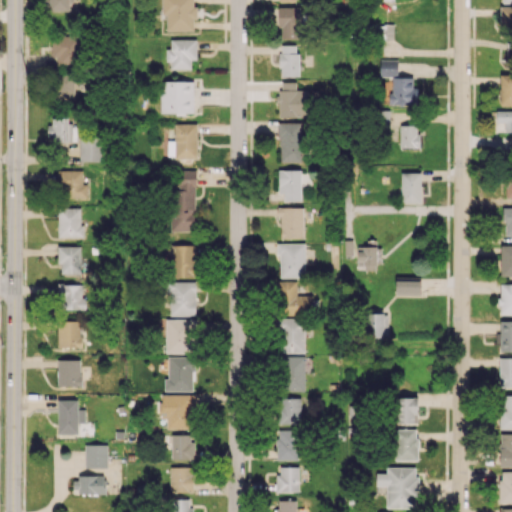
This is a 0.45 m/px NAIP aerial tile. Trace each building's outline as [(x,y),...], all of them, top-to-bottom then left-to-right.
[(72,11),(72,0),(49,0),(49,11),(72,11)] [(167,30),(194,30),(194,20),(195,20),(195,0),(162,0),(162,15),(167,15),(167,30)] [(499,37),(508,37),(507,61),(511,61),(511,36),(511,19),(511,6),(500,7),(499,37)] [(281,39),(299,38),(299,7),(278,7),(278,27),(281,27),(281,39)] [(393,25),(364,25),(364,37),(393,38),(393,25)] [(57,65),(81,64),(79,34),(51,35),(52,57),(56,57),(57,65)] [(191,69),(191,60),(197,59),(196,39),(170,39),(170,48),(166,48),(166,61),(170,61),(171,69),(191,69)] [(298,76),(298,45),(280,45),(280,76),(298,76)] [(397,59),(379,59),(379,75),(397,76),(397,59)] [(500,105),(511,104),(511,73),(499,74),(500,105)] [(73,100),(74,75),(55,74),(54,99),(73,100)] [(418,87),(412,87),(412,77),(390,77),(390,105),(417,105),(418,87)] [(160,112),(193,113),(194,81),(161,80),(160,112)] [(309,90),(296,90),(296,81),(279,81),(278,117),(308,117),(309,90)] [(511,109),(496,110),(496,122),(505,122),(504,133),(511,132),(511,109)] [(389,110),(379,110),(378,126),(389,127),(389,110)] [(67,117),(48,117),(49,141),(76,141),(76,125),(67,125),(67,117)] [(301,122),(278,122),(279,162),(301,162),(301,122)] [(167,140),(168,158),(197,157),(196,123),(174,124),(175,140),(167,140)] [(418,147),(418,125),(399,125),(400,148),(418,147)] [(79,161),(101,162),(101,137),(79,137),(79,161)] [(195,169),(172,169),(172,231),(195,231),(195,169)] [(284,201),(300,201),(300,170),(278,169),(278,193),(284,193),(284,201)] [(82,170),(58,170),(57,196),(87,197),(87,184),(82,184),(82,170)] [(421,172),(401,172),(401,203),(421,203),(421,172)] [(84,237),(84,225),(80,225),(80,206),(57,207),(57,237),(84,237)] [(279,238),(303,238),(303,207),(280,207),(279,238)] [(305,243),(279,242),(278,277),(305,277),(305,243)] [(169,276),(195,277),(196,245),(169,244),(169,276)] [(511,244),(500,245),(500,276),(511,275),(511,244)] [(57,264),(60,264),(60,273),(80,273),(81,246),(57,245),(57,264)] [(395,280),(395,293),(420,294),(420,280),(395,280)] [(170,316),(196,315),(195,281),(169,282),(170,316)] [(311,295),(296,295),(296,281),(278,281),(277,314),(311,315),(311,295)] [(84,308),(84,292),(76,292),(75,282),(57,282),(58,309),(84,308)] [(511,283),(499,284),(499,314),(511,314),(511,283)] [(387,337),(386,313),(366,313),(366,337),(387,337)] [(166,353),(196,352),(196,318),(165,319),(166,353)] [(304,352),(304,318),(279,318),(279,352),(304,352)] [(499,351),(511,351),(511,319),(500,320),(499,351)] [(80,320),(58,320),(57,346),(80,347),(80,320)] [(164,390),(193,391),(194,356),(168,356),(168,379),(164,379),(164,390)] [(304,356),(281,356),(281,390),(304,390),(304,356)] [(511,357),(499,357),(499,386),(511,386),(511,357)] [(57,386),(81,385),(81,359),(57,359),(57,386)] [(166,428),(194,428),(194,394),(166,394),(166,404),(159,404),(159,413),(166,413),(166,428)] [(511,429),(511,394),(499,395),(499,429),(511,429)] [(300,424),(301,398),(277,397),(276,423),(300,424)] [(417,423),(417,397),(395,397),(395,423),(417,423)] [(58,434),(77,433),(77,423),(85,423),(85,409),(78,409),(78,400),(57,400),(58,434)] [(417,460),(417,429),(394,429),(393,459),(417,460)] [(298,459),(297,430),(277,430),(277,459),(298,459)] [(499,466),(511,466),(511,432),(500,433),(499,466)] [(171,459),(194,459),(194,434),(171,434),(171,459)] [(107,445),(85,444),(84,467),(107,468),(107,445)] [(170,466),(169,492),(192,492),(193,467),(170,466)] [(298,492),(299,467),(277,466),(276,491),(298,492)] [(386,507),(416,508),(417,476),(415,476),(415,467),(387,467),(386,473),(376,473),(376,485),(386,486),(386,507)] [(511,471),(500,471),(500,502),(511,502),(511,471)] [(105,475),(74,475),(74,493),(104,494),(105,475)] [(170,511),(192,511),(192,498),(170,499),(170,511)] [(276,511),(296,511),(296,500),(277,500),(276,511)]
